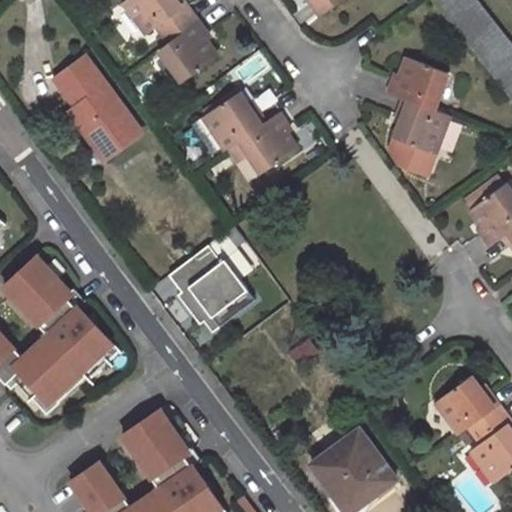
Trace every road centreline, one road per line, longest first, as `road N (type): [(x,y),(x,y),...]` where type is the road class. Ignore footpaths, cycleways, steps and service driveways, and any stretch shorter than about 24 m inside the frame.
road 1 (residential): [(177,372),(0,124)]
road 2 (residential): [(12,484),(177,372)]
road 3 (track): [(339,116),(455,268)]
road 4 (residential): [(285,511),(177,372)]
road 5 (residential): [(253,0),(339,116)]
